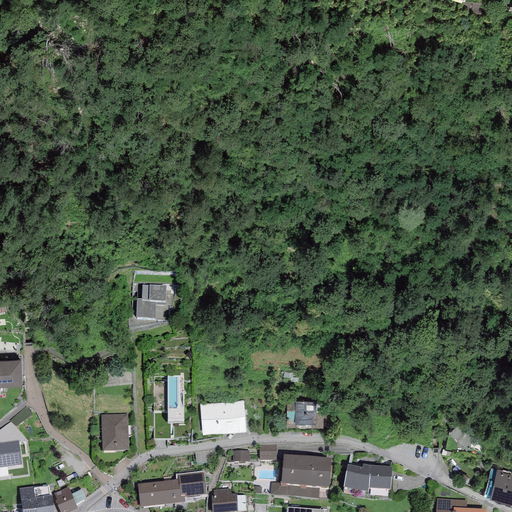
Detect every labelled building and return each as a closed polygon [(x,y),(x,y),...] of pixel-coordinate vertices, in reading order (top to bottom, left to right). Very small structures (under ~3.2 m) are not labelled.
[(166,287),(143,286),(142,300),(137,300),(136,319),(155,320),(156,306),(165,306),(166,287)] [(21,358),(0,358),(0,384),(22,383),(21,358)] [(186,426),(184,375),(166,376),(166,382),(152,382),(154,441),(174,440),(173,426),(186,426)] [(286,398),(286,423),(323,424),(323,398),(286,398)] [(200,404),(203,431),(246,428),(243,400),(200,404)] [(10,421),(11,422),(15,428),(32,415),(25,407),(10,421)] [(100,416),(102,453),(129,451),(127,414),(100,416)] [(462,417),(449,430),(466,447),(479,435),(462,417)] [(19,442),(19,444),(29,442),(15,428),(11,422),(0,430),(0,444),(0,445),(19,442)] [(19,442),(0,445),(0,444),(0,469),(22,466),(19,444),(19,442)] [(259,446),(259,461),(276,461),(276,445),(259,446)] [(228,463),(233,463),(249,462),(249,451),(232,452),(233,456),(228,456),(228,463)] [(332,459),(283,456),(281,485),(271,484),(271,496),(330,500),(332,459)] [(370,467),(363,466),(362,469),(347,467),(344,489),(368,493),(368,489),(390,491),(392,469),(370,467)] [(497,468),(491,467),(485,493),(511,499),(511,471),(509,471),(510,469),(497,466),(497,468)] [(178,477),(178,481),(180,498),(185,498),(206,495),(203,474),(178,477)] [(178,481),(137,485),(140,509),(185,504),(185,498),(180,498),(178,481)] [(34,487),(37,511),(52,511),(49,485),(34,487)] [(37,511),(34,487),(19,489),(22,511),(37,511)] [(57,504),(60,511),(73,511),(78,510),(68,488),(54,495),(58,504),(57,504)] [(231,490),(216,491),(216,497),(212,498),(213,511),(237,511),(237,495),(232,495),(231,490)] [(452,511),(453,507),(466,508),(467,501),(437,499),(435,511),(452,511)]
